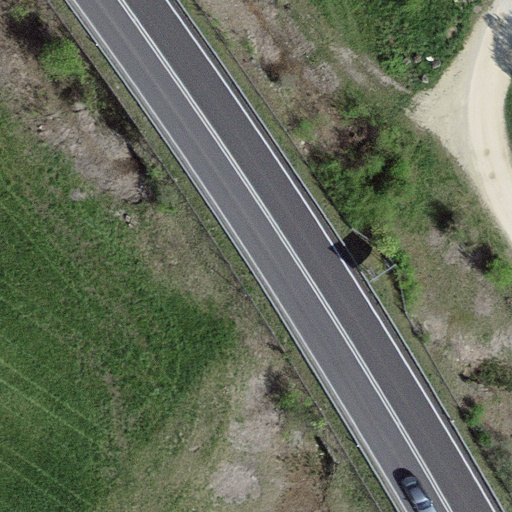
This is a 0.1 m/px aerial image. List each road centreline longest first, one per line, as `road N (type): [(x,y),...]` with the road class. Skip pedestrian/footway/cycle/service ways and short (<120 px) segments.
road 1 (trunk): [(449,511),(323,302),(120,0)]
road 2 (track): [(490,63),(346,53),(278,0)]
road 3 (track): [(511,205),(485,108),(490,63)]
